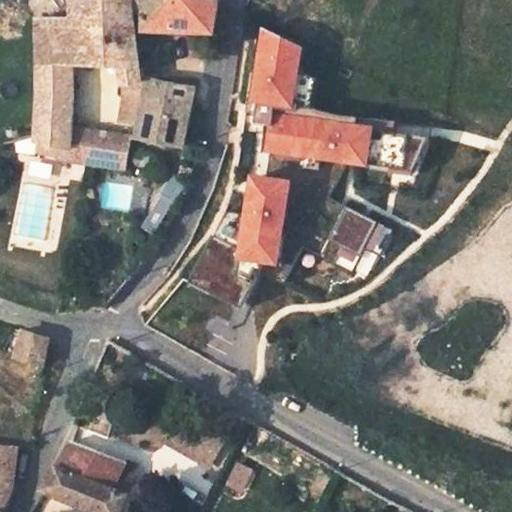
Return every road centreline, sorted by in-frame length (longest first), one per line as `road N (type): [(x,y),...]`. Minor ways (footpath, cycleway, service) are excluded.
road 1 (residential): [(107,331),(454,511)]
road 2 (residential): [(107,331),(190,211),(208,158),(234,0)]
road 3 (residential): [(19,511),(107,331)]
